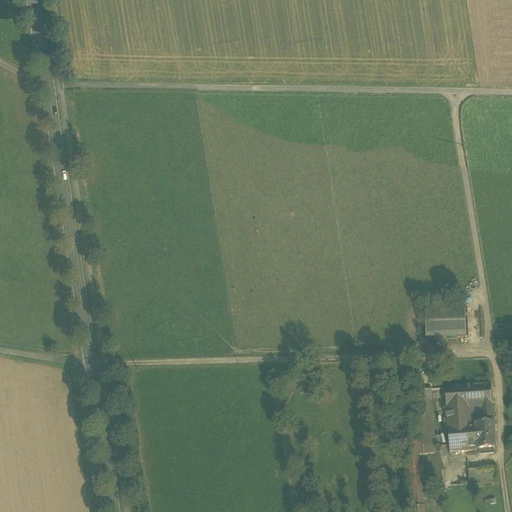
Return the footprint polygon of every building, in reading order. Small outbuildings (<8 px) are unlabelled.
[(466,309),(425,310),(425,340),(466,340),(466,309)] [(481,407),(492,406),(490,387),(459,389),(460,408),(469,408),(481,407)] [(444,390),(446,409),(457,408),(460,408),(459,389),(444,390)] [(431,391),(416,392),(417,410),(432,409),(431,391)] [(481,407),(481,414),(492,414),(492,406),(481,407)] [(450,453),(460,453),(458,428),(457,408),(446,409),(450,453)] [(457,408),(458,428),(470,427),(469,408),(460,408),(457,408)] [(434,440),(432,409),(417,410),(420,441),(421,441),(434,440)] [(482,426),(475,426),(477,451),(494,450),(492,414),(481,414),(482,426)] [(460,453),(477,451),(475,426),(470,427),(458,428),(460,453)] [(435,453),(434,440),(421,441),(423,454),(435,453)] [(423,454),(421,441),(420,441),(419,443),(401,445),(405,470),(415,469),(417,468),(415,455),(423,454)] [(422,468),(417,468),(415,469),(405,470),(410,509),(423,508),(422,500),(426,500),(422,468)] [(469,471),(470,486),(497,483),(495,469),(469,471)]
